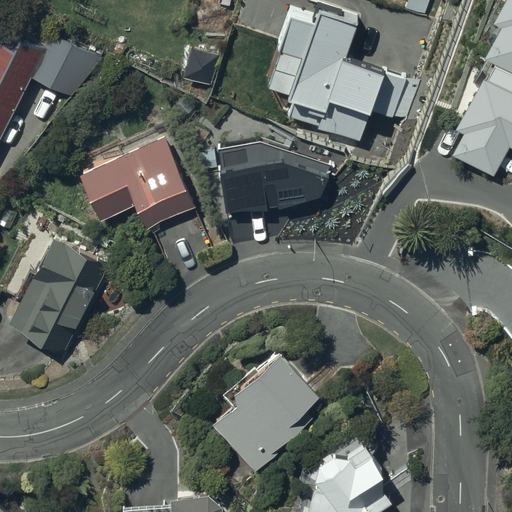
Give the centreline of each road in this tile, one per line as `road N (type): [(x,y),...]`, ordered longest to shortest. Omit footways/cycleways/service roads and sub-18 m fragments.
road 1 (residential): [(0,436),(59,427),(93,410),(207,307),(252,285),(316,276),(361,286)]
road 2 (residential): [(361,286),(410,314),(454,375),(461,511)]
road 3 (residential): [(361,286),(413,186),(444,183),(511,202)]
